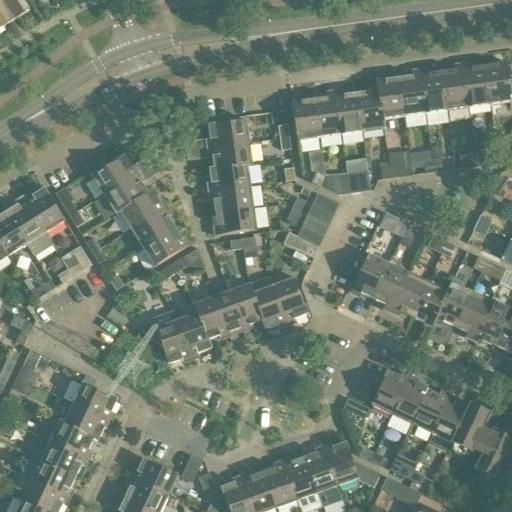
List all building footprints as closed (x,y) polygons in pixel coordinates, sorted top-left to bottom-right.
[(0,0),(0,6),(10,23),(29,11),(22,0),(0,0)] [(0,6),(0,29),(10,23),(0,6)] [(507,64),(484,67),(490,106),(511,103),(511,76),(509,77),(507,64)] [(490,106),(484,67),(463,70),(468,109),(490,106)] [(463,70),(442,73),(447,112),(468,109),(463,70)] [(447,112),(442,73),(420,76),(426,115),(447,112)] [(420,76),(399,79),(404,118),(426,115),(420,76)] [(404,118),(399,79),(377,82),(382,121),(383,121),(404,118)] [(377,91),(357,94),(362,133),(384,130),(383,121),(382,121),(377,82),(376,82),(377,91)] [(362,133),(357,94),(335,97),(340,136),(362,133)] [(335,97),(314,100),(319,139),(340,136),(335,97)] [(314,100),(291,103),(297,142),(319,139),(314,100)] [(206,150),(249,144),(245,122),(208,127),(210,144),(205,145),(206,150)] [(289,139),(287,127),(278,128),(279,140),(289,139)] [(290,151),(289,139),(279,140),(281,153),(290,151)] [(212,154),(214,170),(251,165),(249,144),(206,150),(207,155),(212,154)] [(497,153),(474,156),(476,169),(496,166),(498,162),(497,153)] [(476,169),(474,156),(459,158),(461,171),(476,169)] [(92,178),(104,197),(140,174),(138,169),(133,172),(124,157),(92,178)] [(441,160),(433,161),(432,162),(433,174),(442,173),(441,160)] [(425,176),(433,174),(432,162),(422,163),(425,176)] [(207,189),(207,193),(250,188),(248,167),(252,167),(251,165),(214,170),(209,171),(211,188),(207,189)] [(397,166),(388,167),(390,180),(399,179),(397,166)] [(390,180),(388,167),(379,169),(381,182),(390,180)] [(283,171),(285,184),(295,182),(293,169),(283,171)] [(367,172),(359,174),(346,175),(349,196),(370,193),(367,172)] [(316,173),(311,185),(319,189),(324,177),(316,173)] [(140,174),(104,197),(115,215),(152,192),(151,192),(147,194),(139,181),(143,178),(140,174)] [(346,175),(324,177),(319,189),(337,197),(343,197),(349,196),(346,175)] [(495,185),(506,191),(510,183),(498,177),(495,185)] [(503,199),(506,191),(495,185),(491,194),(503,199)] [(213,198),(215,215),(253,210),(250,188),(207,193),(208,199),(213,198)] [(29,199),(26,195),(22,198),(45,235),(64,223),(43,190),(29,199)] [(160,206),(152,192),(115,215),(116,216),(119,214),(130,232),(167,208),(165,204),(160,206)] [(312,206),(334,216),(339,205),(317,195),(312,206)] [(81,215),(93,206),(85,196),(74,205),(81,215)] [(17,200),(20,204),(6,213),(27,246),(34,258),(53,247),(45,235),(22,198),(17,200)] [(300,214),(306,203),(297,199),(291,210),(300,214)] [(70,219),(77,214),(71,204),(63,209),(70,219)] [(328,227),(334,216),(312,206),(307,217),(328,227)] [(166,215),(170,213),(167,208),(130,232),(142,250),(175,229),(166,215)] [(215,215),(217,231),(213,232),(213,238),(252,232),(256,231),(253,210),(215,215)] [(300,214),(291,210),(286,221),(295,226),(300,214)] [(0,216),(0,244),(8,258),(27,246),(6,213),(0,216)] [(77,214),(70,219),(76,229),(84,224),(77,214)] [(476,225),(488,230),(492,222),(480,216),(476,225)] [(302,228),(323,238),(328,227),(307,217),(302,228)] [(397,220),(391,234),(401,239),(402,237),(408,225),(399,222),(397,220)] [(407,249),(416,229),(408,225),(402,237),(401,239),(398,245),(407,249)] [(496,234),(488,230),(476,225),(472,233),(492,242),(496,234)] [(302,228),(297,238),(318,249),(323,238),(302,228)] [(191,246),(188,241),(184,243),(175,229),(142,250),(153,269),(167,260),(191,246)] [(288,234),(283,245),(313,260),(318,249),(297,238),(288,234)] [(432,237),(427,249),(440,255),(446,243),(432,237)] [(241,241),(243,250),(244,260),(256,258),(254,239),(241,241)] [(93,240),(86,245),(92,255),(100,250),(93,240)] [(231,252),(243,250),(241,241),(229,243),(231,252)] [(455,248),(446,243),(440,255),(449,259),(455,248)] [(0,263),(8,258),(0,244),(0,263)] [(73,279),(92,267),(80,248),(61,260),(68,270),(73,279)] [(107,261),(100,250),(92,255),(99,266),(107,261)] [(196,251),(184,258),(189,266),(200,262),(196,251)] [(499,260),(511,266),(511,254),(504,251),(499,260)] [(388,265),(368,256),(352,291),(372,301),(388,265)] [(472,270),(480,274),(486,262),(478,258),(472,270)] [(182,260),(171,267),(176,275),(187,268),(182,260)] [(486,262),(480,274),(488,278),(494,266),(486,262)] [(372,301),(392,310),(408,274),(388,265),(372,301)] [(176,275),(171,267),(161,273),(166,281),(176,275)] [(57,277),(62,286),(73,279),(68,270),(57,277)] [(411,319),(428,284),(408,274),(392,310),(411,319)] [(109,282),(116,293),(123,288),(117,277),(109,282)] [(283,329),(287,328),(273,287),(269,278),(248,285),(252,294),(265,330),(281,325),(283,329)] [(273,287),(287,328),(292,326),(291,321),(307,316),(298,292),(294,279),(273,287)] [(41,287),(30,294),(36,302),(46,295),(45,294),(53,289),(49,283),(41,288),(41,287)] [(446,292),(428,284),(411,319),(431,328),(451,284),(451,283),(448,289),(446,292)] [(471,293),(451,284),(431,328),(432,329),(436,320),(454,329),(471,293)] [(214,298),(229,338),(235,336),(252,330),(250,326),(262,322),(265,331),(265,330),(252,294),(248,285),(228,293),(220,296),(214,298)] [(454,329),(474,338),(491,302),(471,293),(454,329)] [(206,342),(207,341),(222,336),(224,340),(229,338),(214,298),(193,305),(196,314),(206,342)] [(491,302),(474,338),(493,347),(510,311),(491,302)] [(511,312),(510,311),(493,347),(511,355),(511,312)] [(186,364),(191,362),(176,321),(174,316),(172,312),(152,320),(142,324),(145,332),(142,330),(135,340),(167,362),(168,366),(184,360),(186,364)] [(194,356),(210,350),(207,341),(206,342),(196,314),(176,321),(191,362),(196,361),(194,356)] [(20,332),(29,336),(34,325),(33,325),(35,322),(30,316),(25,321),(20,332)] [(23,348),(29,336),(20,332),(15,343),(23,348)] [(22,368),(17,379),(25,383),(33,387),(38,376),(33,373),(41,357),(30,351),(22,368)] [(2,371),(10,375),(15,365),(7,361),(2,371)] [(10,375),(2,371),(0,374),(0,395),(0,396),(10,375)] [(388,372),(371,407),(391,417),(410,377),(405,375),(403,379),(388,372)] [(410,377),(391,417),(411,426),(428,391),(413,384),(415,379),(410,377)] [(25,383),(17,379),(11,390),(28,398),(33,387),(25,383)] [(95,382),(92,389),(108,397),(111,392),(97,382),(95,382)] [(110,417),(117,401),(108,397),(92,389),(82,385),(72,405),(112,424),(114,419),(110,417)] [(428,391),(411,426),(431,435),(449,396),(445,394),(443,398),(428,391)] [(449,396),(431,435),(450,444),(467,409),(452,402),(454,398),(449,396)] [(348,400),(343,411),(364,421),(370,410),(348,400)] [(0,406),(0,405),(0,418),(3,420),(8,410),(0,406)] [(105,426),(110,428),(112,424),(72,405),(63,424),(59,422),(59,423),(98,441),(105,426)] [(511,445),(511,440),(494,431),(498,423),(488,418),(490,415),(482,411),(469,405),(467,409),(450,444),(471,454),(467,464),(475,468),(474,470),(495,480),(511,445)] [(93,439),(98,442),(98,441),(59,423),(49,442),(89,461),(91,456),(87,454),(93,439)] [(40,462),(75,478),(82,463),(87,465),(89,461),(49,442),(44,453),(41,451),(37,453),(34,451),(31,458),(40,462)] [(327,445),(322,447),(337,488),(356,481),(373,489),(380,476),(352,463),(345,444),(329,450),(327,445)] [(319,453),(303,459),(321,509),(342,502),(337,488),(322,447),(317,449),(319,453)] [(374,455),(362,449),(358,458),(370,463),(374,455)] [(374,455),(370,463),(381,468),(385,460),(374,455)] [(201,463),(202,462),(191,457),(181,479),(192,484),(201,463)] [(312,511),(321,509),(303,459),(288,464),(286,460),(281,462),(296,503),(299,511),(312,511)] [(135,476),(131,474),(129,478),(168,497),(177,477),(143,460),(135,476)] [(72,496),(68,494),(75,478),(40,462),(31,482),(70,500),(72,496)] [(278,468),(262,473),(276,510),(296,503),(281,462),(276,463),(278,468)] [(409,482),(413,473),(402,468),(398,476),(409,482)] [(245,475),(240,476),(253,511),(271,511),(276,510),(262,473),(247,479),(245,475)] [(424,478),(413,473),(409,482),(412,483),(420,487),(424,478)] [(212,488),(209,481),(207,476),(198,479),(203,492),(212,488)] [(225,511),(253,511),(240,476),(235,478),(237,483),(221,489),(228,508),(225,511)] [(126,483),(131,485),(124,500),(148,511),(160,511),(168,497),(129,478),(126,483)] [(409,490),(408,489),(386,479),(380,492),(384,494),(415,509),(416,507),(421,496),(409,490)] [(59,511),(64,503),(68,505),(70,500),(31,482),(26,493),(15,487),(10,496),(22,502),(43,511),(59,511)] [(148,511),(124,500),(118,511),(148,511)] [(43,511),(22,502),(16,511),(43,511)]
